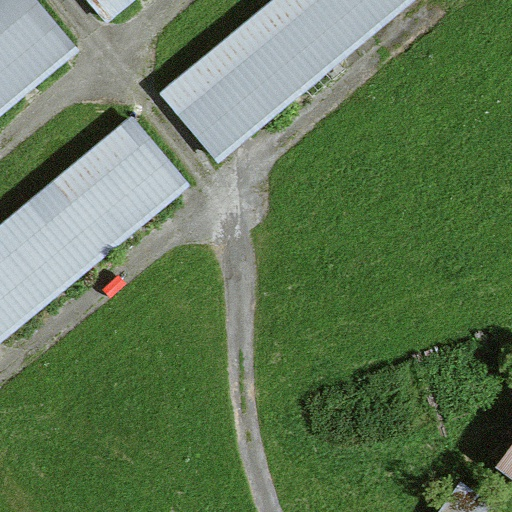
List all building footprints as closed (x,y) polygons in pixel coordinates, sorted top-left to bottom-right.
[(7,0),(0,6),(0,121),(84,52),(41,0),(7,0)] [(99,0),(120,26),(151,0),(99,0)] [(281,0),(162,98),(219,167),(415,4),(411,0),(281,0)] [(0,232),(0,347),(186,194),(130,126),(0,232)] [(511,478),(511,448),(498,468),(511,478)] [(500,511),(461,483),(440,511),(500,511)]
